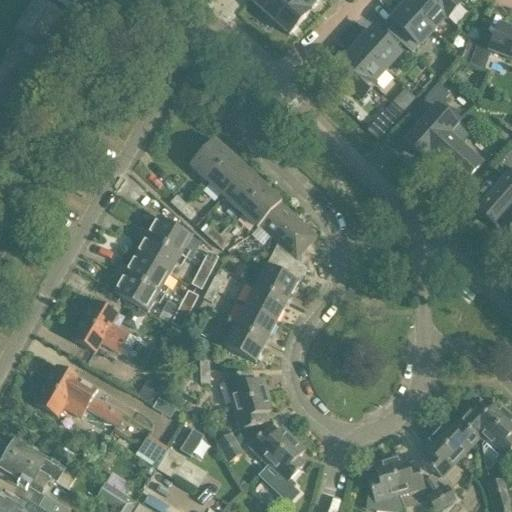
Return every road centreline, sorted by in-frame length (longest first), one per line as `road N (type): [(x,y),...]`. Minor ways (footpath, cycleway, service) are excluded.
road 1 (residential): [(344,432),(313,416),(293,373),(301,336),(335,285),(339,240),(326,215),(252,142),(245,106),(257,69)]
road 2 (residential): [(0,370),(204,22)]
road 3 (track): [(0,246),(146,0)]
road 4 (residential): [(274,85),(434,236)]
road 5 (residential): [(420,343),(409,405),(371,433),(344,432)]
road 6 (residential): [(274,85),(363,0)]
